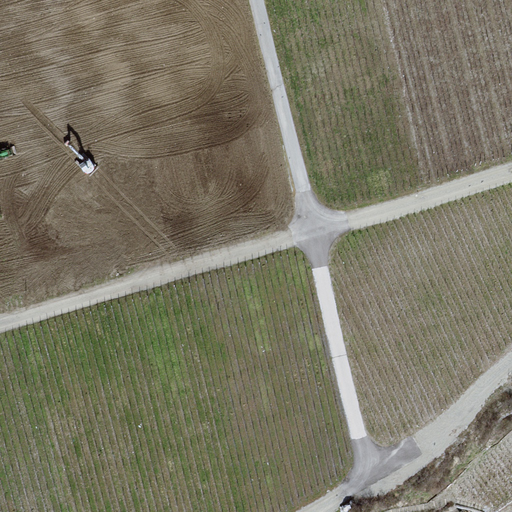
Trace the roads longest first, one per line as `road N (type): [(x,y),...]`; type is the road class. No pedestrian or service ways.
road 1 (track): [(511,163),(0,328)]
road 2 (track): [(259,0),(367,469)]
road 3 (track): [(479,378),(367,469),(295,511)]
